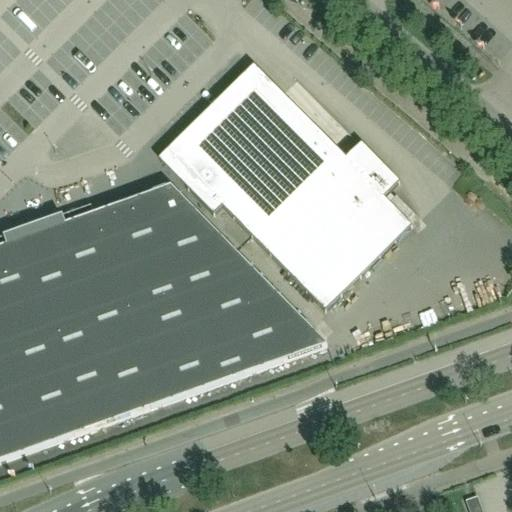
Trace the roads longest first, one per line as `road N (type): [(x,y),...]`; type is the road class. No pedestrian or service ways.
road 1 (primary): [(511,355),(93,511)]
road 2 (primary): [(248,511),(511,419)]
road 3 (unclassified): [(511,154),(343,0)]
